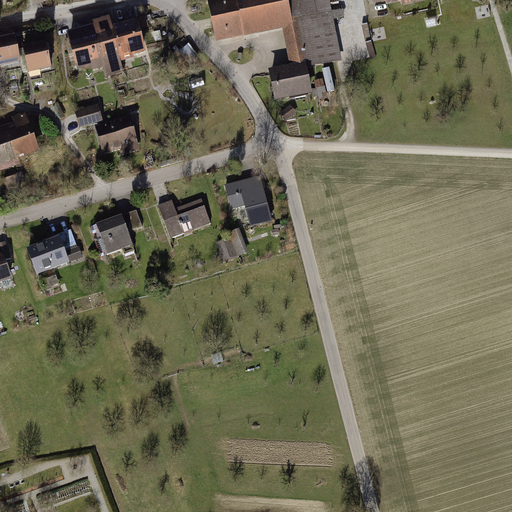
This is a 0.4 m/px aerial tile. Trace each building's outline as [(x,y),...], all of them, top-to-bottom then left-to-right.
[(210,0),(219,42),(248,36),(240,0),(210,0)] [(291,0),(240,0),(248,36),(286,28),(297,26),(291,0)] [(334,0),(291,0),(297,26),(286,28),(293,64),(272,69),(279,101),(317,93),(311,68),(347,60),(338,19),(348,17),(347,8),(336,10),(334,0)] [(442,9),(425,13),(429,27),(446,23),(442,9)] [(106,64),(109,76),(128,71),(125,58),(116,25),(113,15),(94,20),(95,24),(106,64)] [(125,58),(151,50),(142,18),(116,25),(125,58)] [(78,72),(106,64),(95,24),(67,32),(78,72)] [(18,32),(0,35),(0,80),(3,80),(1,66),(25,62),(18,32)] [(49,39),(26,45),(31,66),(54,61),(49,39)] [(318,81),(322,99),(330,97),(327,86),(330,86),(329,79),(318,81)] [(62,102),(58,104),(66,118),(70,116),(62,102)] [(102,102),(78,110),(84,126),(108,119),(102,102)] [(22,159),(44,151),(30,112),(16,117),(18,122),(0,128),(0,171),(24,163),(22,159)] [(133,114),(98,125),(107,153),(123,149),(125,155),(144,149),(133,114)] [(102,161),(97,166),(101,170),(107,165),(102,161)] [(254,227),(276,221),(263,175),(227,185),(234,210),(248,206),(254,227)] [(172,238),(214,223),(205,198),(178,207),(175,199),(160,205),(172,238)] [(110,250),(111,255),(125,250),(127,256),(139,252),(132,230),(146,225),(140,210),(93,226),(102,253),(110,250)] [(233,238),(240,257),(252,253),(243,227),(231,232),(233,238)] [(47,243),(31,249),(39,273),(85,257),(75,229),(45,240),(47,243)] [(220,242),(227,261),(240,257),(233,238),(220,242)] [(0,282),(16,277),(13,269),(18,267),(9,241),(0,244),(0,246),(2,253),(0,253),(0,282)] [(59,276),(44,279),(46,288),(61,285),(59,276)] [(223,353),(212,356),(214,365),(225,362),(223,353)]
